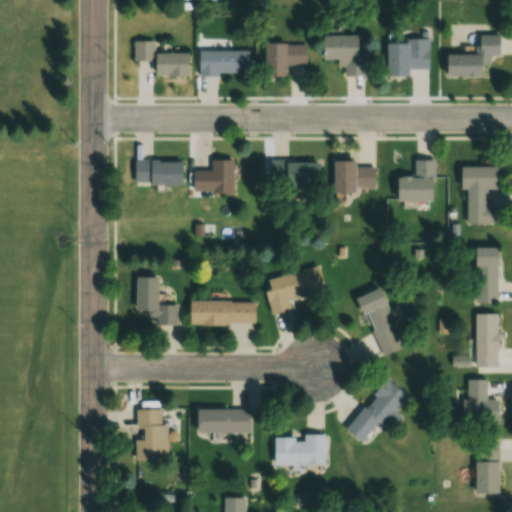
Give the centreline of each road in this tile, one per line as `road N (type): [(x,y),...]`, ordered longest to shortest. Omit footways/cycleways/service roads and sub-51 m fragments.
road 1 (tertiary): [(93,511),(93,0)]
road 2 (residential): [(93,121),(511,117)]
road 3 (residential): [(93,368),(317,368)]
